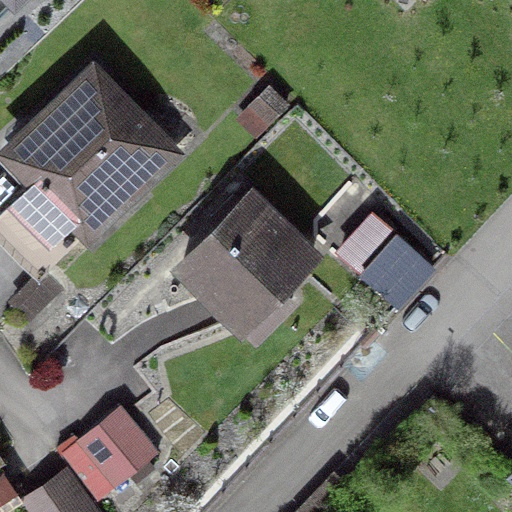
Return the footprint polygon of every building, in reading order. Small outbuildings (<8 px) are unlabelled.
[(23,0),(7,0),(15,8),(23,0)] [(93,53),(3,144),(93,232),(183,142),(93,53)] [(252,182),(171,264),(243,334),(324,251),(252,182)] [(404,305),(440,269),(384,212),(348,248),(404,305)] [(158,460),(120,410),(67,449),(74,458),(106,500),(158,460)] [(114,511),(106,500),(74,458),(21,498),(31,511),(114,511)]
